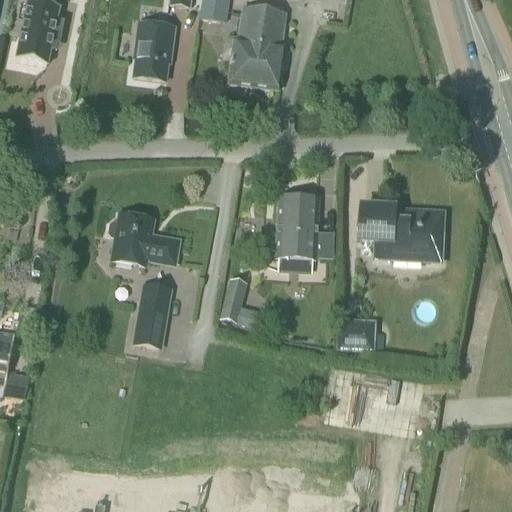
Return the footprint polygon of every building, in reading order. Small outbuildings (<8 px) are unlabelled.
[(188,0),(168,0),(167,9),(187,11),(188,0)] [(222,26),(227,0),(200,0),(197,22),(222,26)] [(15,62),(14,63),(45,70),(45,68),(56,12),(57,12),(57,11),(27,4),(26,5),(27,5),(15,62)] [(275,95),(280,65),(281,52),(278,51),(283,17),(240,11),(236,41),(232,40),(225,88),(275,95)] [(171,32),(136,28),(133,50),(135,50),(131,81),(162,86),(166,54),(168,54),(171,32)] [(276,202),(274,262),(310,264),(312,203),(276,202)] [(400,260),(402,218),(394,217),(394,212),(360,210),(358,244),(375,245),(375,262),(392,263),(392,259),(400,260)] [(402,216),(402,218),(400,260),(421,261),(421,265),(439,265),(440,240),(437,240),(438,217),(402,216)] [(106,237),(108,241),(113,242),(109,264),(142,270),(143,264),(171,269),(175,245),(147,240),(150,224),(117,219),(115,226),(111,226),(107,228),(106,237)] [(228,284),(219,323),(235,327),(258,333),(262,316),(239,310),(245,288),(228,284)] [(141,290),(131,347),(157,352),(167,295),(141,290)] [(339,326),(338,352),(370,353),(371,328),(339,326)] [(11,338),(0,336),(0,390),(2,391),(1,396),(22,400),(25,381),(5,378),(8,358),(12,358),(13,349),(9,348),(11,338)] [(86,438),(83,453),(127,461),(129,447),(141,449),(146,421),(102,413),(97,440),(86,438)] [(84,468),(81,481),(91,483),(87,508),(110,511),(126,511),(131,489),(105,485),(108,473),(84,468)] [(202,484),(196,511),(240,511),(245,492),(202,484)]
